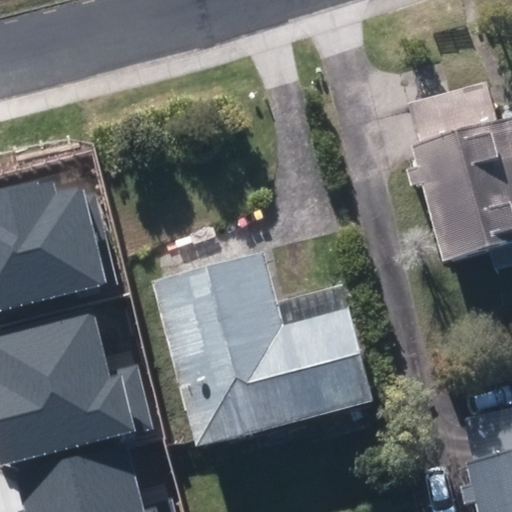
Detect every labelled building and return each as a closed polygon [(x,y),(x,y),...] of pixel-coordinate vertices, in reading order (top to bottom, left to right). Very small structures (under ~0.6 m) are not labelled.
[(489,265),(494,284),(511,279),(511,130),(497,135),(486,93),(409,114),(420,157),(411,160),(415,181),(408,182),(411,197),(422,194),(443,276),(489,265)] [(141,259),(148,281),(179,271),(173,249),(141,259)] [(152,295),(196,463),(373,415),(342,298),(278,315),(265,264),(152,295)] [(21,462),(35,511),(152,511),(95,310),(0,336),(0,354),(30,460),(21,462)] [(511,511),(511,420),(467,432),(477,476),(467,478),(474,511),(511,511)]
